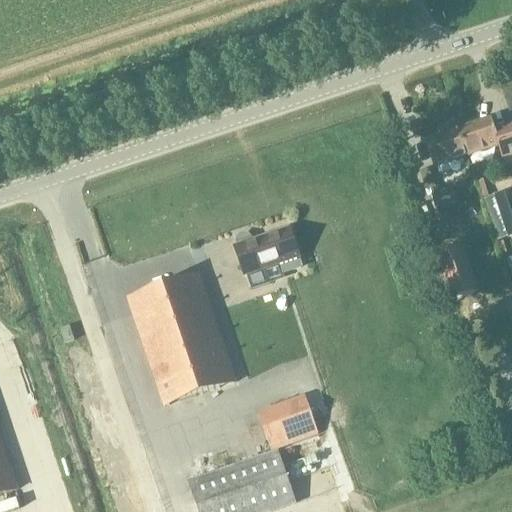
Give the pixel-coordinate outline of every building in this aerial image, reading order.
[(423,140),(467,125),(464,116),(438,124),(437,122),(419,128),(423,140)] [(490,121),(457,132),(465,158),(497,147),(501,158),(511,154),(511,129),(511,127),(494,132),(490,121)] [(432,169),(465,158),(457,132),(424,143),(432,169)] [(428,168),(419,171),(427,197),(430,196),(434,208),(454,202),(450,189),(437,194),(428,168)] [(511,224),(502,194),(487,199),(497,230),(511,224)] [(297,259),(298,259),(288,230),(250,242),(249,239),(246,237),(243,236),(239,237),(237,240),(236,244),(237,247),(233,248),(243,277),(278,265),(281,274),(300,268),(297,259)] [(458,254),(434,262),(447,303),(471,295),(458,254)] [(163,408),(234,384),(198,277),(126,301),(163,408)] [(289,313),(267,320),(280,360),(303,352),(289,313)] [(64,345),(73,342),(69,328),(59,331),(64,345)] [(270,452),(317,436),(304,398),(257,414),(270,452)] [(0,496),(16,491),(0,442),(0,496)] [(276,511),(295,506),(276,451),(186,482),(196,511),(276,511)]
